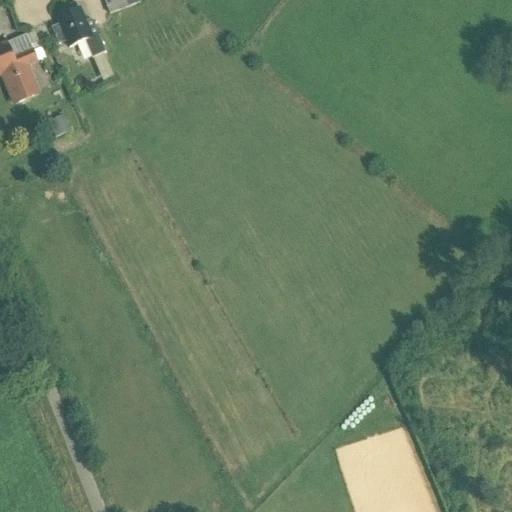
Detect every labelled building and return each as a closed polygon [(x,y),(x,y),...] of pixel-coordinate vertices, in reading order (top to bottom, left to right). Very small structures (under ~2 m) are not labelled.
[(141,3),(139,0),(87,0),(96,21),(141,3)] [(80,9),(57,19),(69,49),(93,39),(80,9)] [(26,37),(7,45),(0,48),(0,76),(2,76),(15,105),(39,95),(27,68),(37,63),(26,37)] [(98,37),(87,42),(100,75),(111,71),(98,37)] [(62,117),(47,123),(54,139),(69,133),(62,117)]
